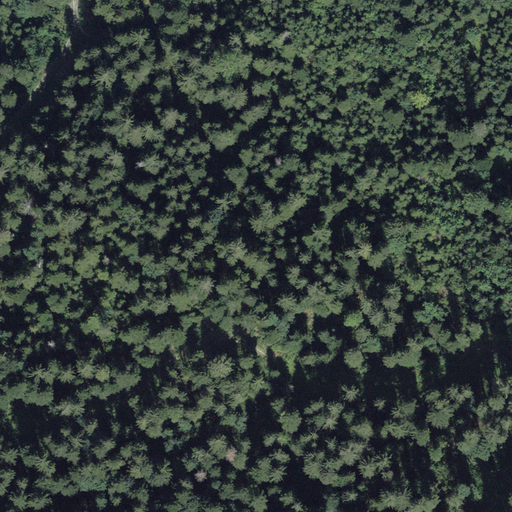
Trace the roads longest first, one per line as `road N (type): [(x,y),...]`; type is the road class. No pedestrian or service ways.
road 1 (track): [(0,435),(99,408),(208,338),(269,365),(390,382),(476,367),(511,350)]
road 2 (track): [(72,0),(68,43),(0,132)]
